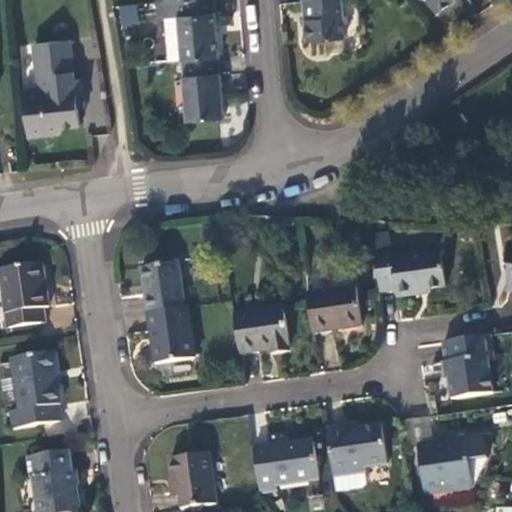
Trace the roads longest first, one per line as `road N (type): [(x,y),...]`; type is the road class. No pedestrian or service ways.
road 1 (residential): [(116,427),(404,376),(411,342),(447,326)]
road 2 (residential): [(281,169),(340,151),(511,42)]
road 3 (residential): [(87,200),(116,427)]
road 4 (residential): [(87,200),(281,169)]
road 5 (residential): [(281,169),(267,0)]
